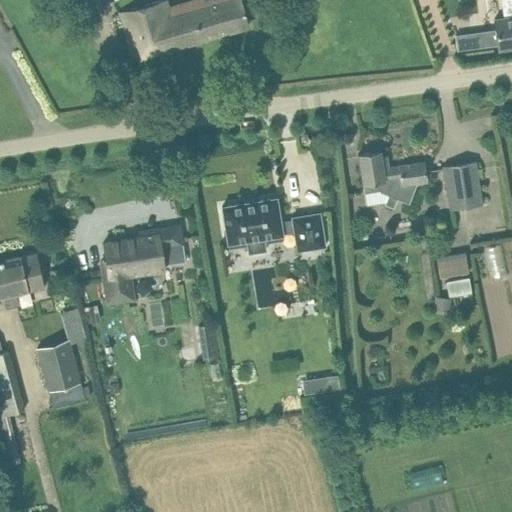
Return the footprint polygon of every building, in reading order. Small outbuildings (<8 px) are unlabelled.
[(133,59),(248,26),(240,0),(185,0),(169,5),(167,0),(154,0),(119,9),(133,59)] [(511,0),(501,0),(504,17),(494,19),(498,50),(511,48),(511,0)] [(379,150),(358,154),(363,185),(364,194),(382,192),(388,194),(384,203),(393,207),(396,198),(410,203),(417,183),(427,182),(424,162),(398,165),(398,166),(382,169),(379,150)] [(444,166),(450,209),(483,204),(476,161),(444,166)] [(280,221),(276,197),(221,206),(228,243),(247,240),(249,253),(265,250),(263,238),(282,234),(282,232),(294,231),(297,250),(325,246),(319,212),(292,217),(292,219),(280,221)] [(163,268),(158,234),(103,242),(107,269),(102,270),(107,303),(133,299),(129,274),(163,268)] [(465,251),(436,256),(439,277),(468,272),(465,251)] [(36,253),(0,260),(0,298),(4,298),(6,307),(19,304),(17,295),(28,292),(28,291),(44,287),(36,253)] [(40,347),(55,407),(86,398),(70,339),(40,347)] [(0,415),(24,409),(10,355),(7,350),(1,352),(0,345),(0,415)]
